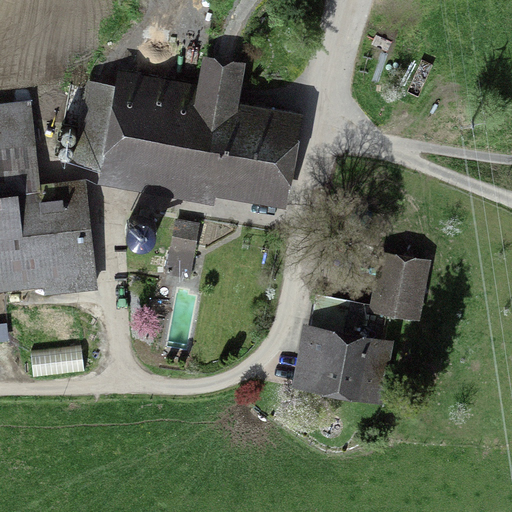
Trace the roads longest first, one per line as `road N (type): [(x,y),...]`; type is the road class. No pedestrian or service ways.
road 1 (track): [(316,136),(294,309),(271,356),(221,390),(0,395)]
road 2 (track): [(96,172),(123,394)]
road 3 (track): [(511,204),(376,143)]
